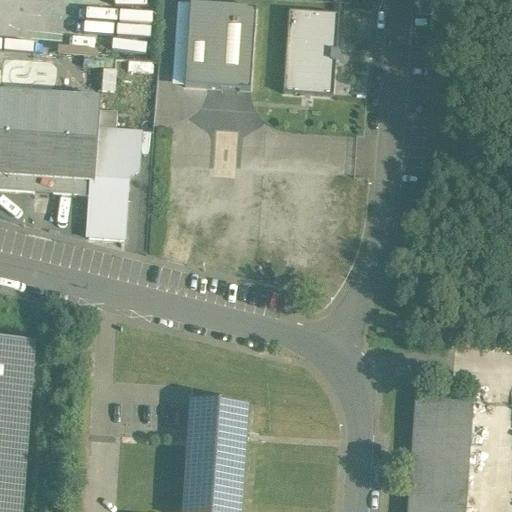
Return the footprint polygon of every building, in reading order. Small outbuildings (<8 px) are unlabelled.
[(255,12),(190,7),(184,89),(250,94),(255,12)] [(338,17),(288,14),(283,96),(332,99),(335,64),(332,64),(332,53),(336,53),(338,17)] [(100,102),(0,95),(0,192),(90,198),(92,198),(92,185),(94,185),(98,132),(100,102)] [(140,135),(98,132),(94,185),(92,185),(92,198),(90,198),(87,240),(122,243),(126,188),(124,185),(137,174),(140,135)] [(396,323),(398,338),(411,337),(410,322),(396,323)] [(25,511),(36,344),(0,342),(0,511),(25,511)] [(465,511),(472,405),(415,401),(407,511),(465,511)] [(239,511),(246,408),(191,404),(183,511),(239,511)]
